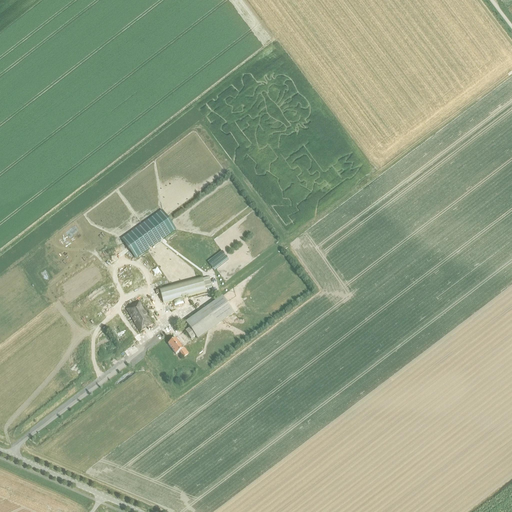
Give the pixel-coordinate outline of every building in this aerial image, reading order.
[(162,211),(121,240),(135,259),(147,251),(158,242),(162,240),(176,230),(170,223),(166,216),(162,211)] [(176,244),(155,258),(161,266),(162,266),(167,273),(180,265),(174,256),(181,251),(176,244)] [(222,251),(207,262),(214,271),(228,260),(222,251)] [(157,270),(154,260),(147,262),(150,273),(157,270)] [(209,277),(202,279),(202,278),(159,289),(163,303),(206,292),(205,290),(211,288),(209,277)] [(234,313),(222,297),(185,323),(189,328),(185,331),(191,339),(195,336),(197,339),(234,313)] [(140,333),(152,325),(139,302),(126,309),(140,333)] [(184,355),(186,353),(183,349),(175,339),(168,344),(175,355),(180,351),(184,355)]
